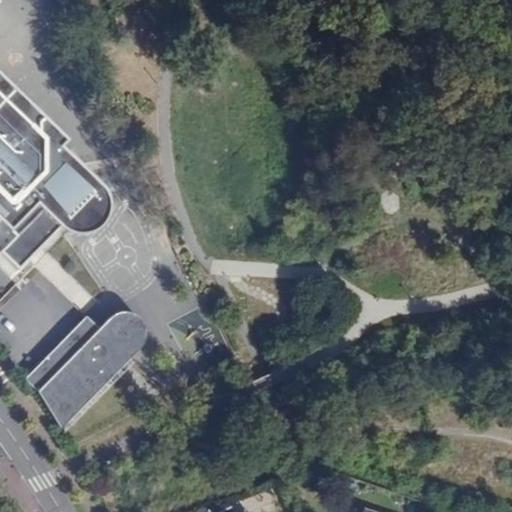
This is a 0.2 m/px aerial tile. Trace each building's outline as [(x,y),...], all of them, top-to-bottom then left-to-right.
[(0,225),(11,236),(36,209),(62,234),(69,238),(74,240),(82,240),(87,240),(93,238),(100,233),(105,227),(108,220),(109,214),(109,207),(106,197),(103,193),(62,150),(65,148),(43,127),(33,116),(0,83),(0,225)] [(33,116),(43,127),(53,117),(43,106),(33,116)] [(54,291),(42,278),(35,284),(48,298),(54,291)] [(36,392),(63,434),(69,426),(62,419),(82,399),(89,407),(111,385),(103,378),(125,356),(132,364),(140,356),(143,352),(146,347),(147,338),(145,331),(144,327),(140,323),(137,321),(132,318),(128,317),(119,318),(114,320),(110,322),(109,324),(99,333),(87,322),(23,380),(36,392)] [(111,385),(132,364),(125,356),(103,378),(111,385)] [(62,419),(69,426),(89,407),(82,399),(62,419)] [(335,477),(333,483),(355,489),(357,483),(335,477)] [(355,489),(333,483),(332,486),(354,493),(355,489)]
